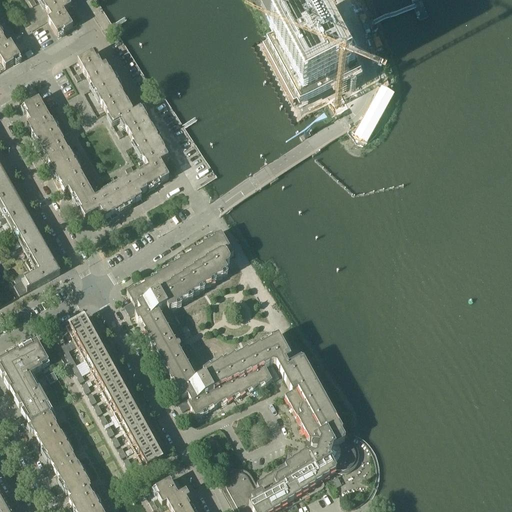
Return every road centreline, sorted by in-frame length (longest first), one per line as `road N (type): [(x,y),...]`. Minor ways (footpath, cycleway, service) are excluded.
road 1 (residential): [(95,291),(358,112),(365,68),(344,0)]
road 2 (residential): [(215,511),(95,291)]
road 3 (residential): [(95,291),(0,126)]
road 4 (residential): [(0,95),(99,32),(78,0)]
